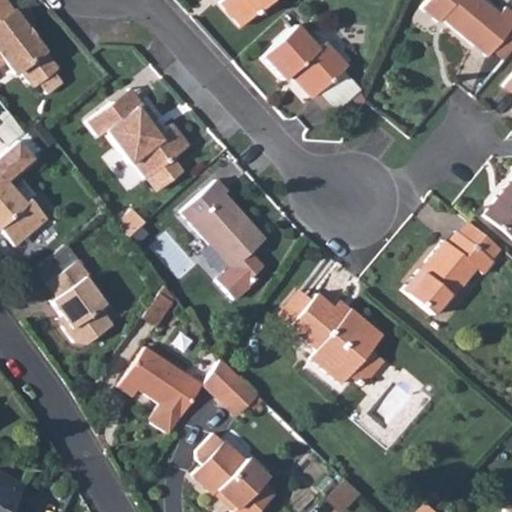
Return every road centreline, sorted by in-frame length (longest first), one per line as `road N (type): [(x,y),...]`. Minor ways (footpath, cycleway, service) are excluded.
road 1 (residential): [(106,0),(149,17),(281,154),(351,201)]
road 2 (residential): [(0,311),(115,511)]
road 3 (unknown): [(351,201),(455,86)]
